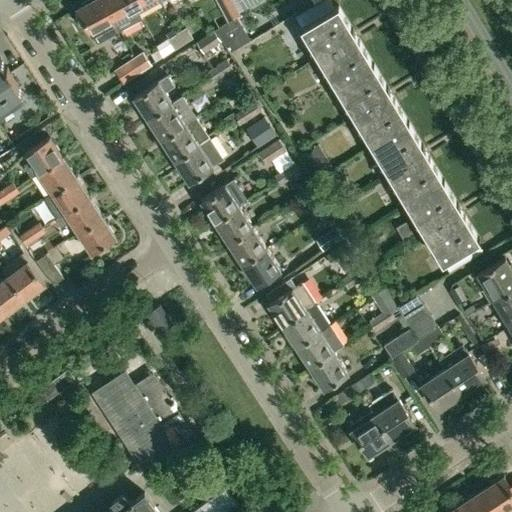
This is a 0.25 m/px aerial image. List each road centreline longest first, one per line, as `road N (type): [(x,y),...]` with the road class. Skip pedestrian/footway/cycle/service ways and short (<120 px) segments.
road 1 (residential): [(348,511),(171,248)]
road 2 (residential): [(171,248),(9,0)]
road 3 (residential): [(403,0),(511,180)]
road 4 (residential): [(0,367),(171,248)]
road 5 (residential): [(362,511),(511,415)]
